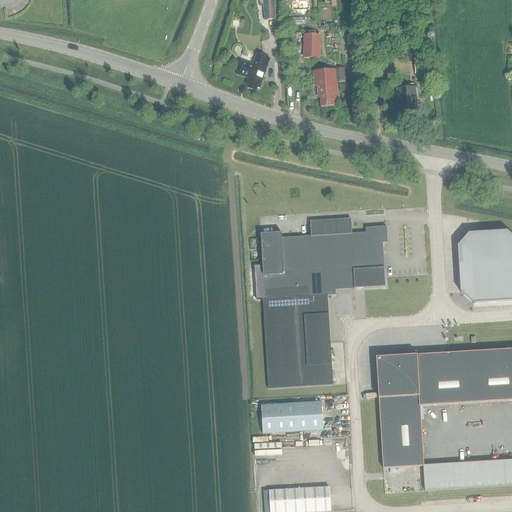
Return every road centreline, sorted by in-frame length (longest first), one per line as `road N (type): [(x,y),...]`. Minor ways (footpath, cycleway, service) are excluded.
road 1 (unclassified): [(439,320),(377,324),(353,344),(359,488),(383,511)]
road 2 (secondary): [(438,152),(301,126),(180,84)]
road 3 (secondary): [(180,84),(0,35)]
road 4 (unclassified): [(439,320),(438,152)]
